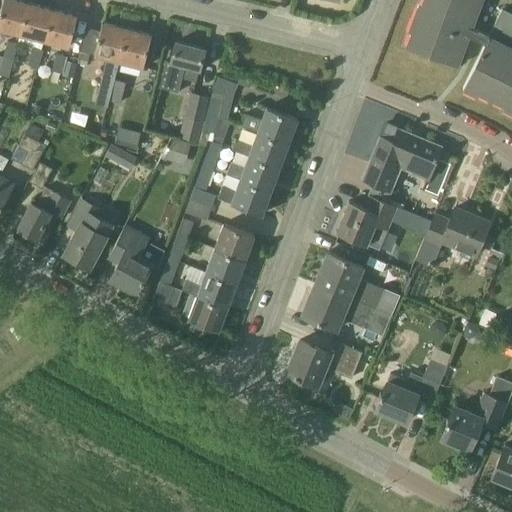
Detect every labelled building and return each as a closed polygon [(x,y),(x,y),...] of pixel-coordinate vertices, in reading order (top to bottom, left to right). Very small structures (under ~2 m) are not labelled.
[(3,0),(0,12),(0,28),(20,34),(29,3),(15,0),(3,0)] [(511,0),(422,0),(421,6),(418,5),(408,31),(411,32),(405,47),(457,66),(468,36),(477,40),(484,44),(462,89),(476,96),(477,93),(504,106),(502,109),(511,113),(511,14),(502,9),(488,36),(480,32),(472,28),(481,0),(511,0)] [(29,3),(20,34),(44,40),(52,9),(29,3)] [(52,9),(44,40),(68,47),(76,16),(52,9)] [(118,61),(126,29),(102,23),(94,55),(118,61)] [(151,35),(126,29),(118,61),(142,67),(151,35)] [(0,74),(8,77),(17,43),(8,41),(3,57),(0,55),(0,74)] [(204,49),(176,42),(171,62),(165,61),(159,87),(178,92),(181,78),(196,82),(204,49)] [(33,47),(27,64),(38,67),(43,50),(42,50),(33,47)] [(66,56),(56,54),(52,70),(61,73),(66,56)] [(74,78),(77,64),(66,61),(62,75),(74,78)] [(206,113),(218,118),(219,117),(223,119),(227,98),(232,99),(238,83),(218,77),(210,98),(206,113)] [(125,83),(113,80),(112,84),(108,101),(120,104),(125,83)] [(101,81),(96,98),(108,101),(112,84),(101,81)] [(184,118),(202,122),(208,97),(190,93),(184,118)] [(288,143),(297,119),(266,107),(261,121),(244,115),(240,126),(257,132),(288,143)] [(45,129),(54,133),(57,125),(48,121),(45,129)] [(385,123),(362,180),(390,192),(400,168),(428,179),(441,147),(385,123)] [(120,127),(119,141),(140,144),(142,130),(120,127)] [(288,143),(257,132),(252,145),(235,139),(232,149),(248,155),(279,167),(288,143)] [(18,146),(18,147),(28,152),(22,165),(33,170),(46,146),(24,134),(23,136),(18,146)] [(169,159),(187,162),(191,141),(174,137),(169,159)] [(126,152),(111,144),(105,155),(120,163),(126,152)] [(11,158),(11,159),(22,165),(28,152),(18,147),(11,158)] [(279,167),(248,155),(244,167),(231,162),(226,174),(240,179),(270,190),(279,167)] [(51,168),(39,162),(29,182),(41,188),(51,168)] [(108,171),(100,167),(93,180),(101,184),(108,171)] [(0,208),(13,184),(0,176),(0,208)] [(270,190),(240,179),(235,191),(222,186),(217,198),(231,203),(261,215),(270,190)] [(16,229),(36,239),(51,213),(61,218),(71,200),(46,187),(36,205),(31,202),(16,229)] [(205,191),(194,187),(189,199),(211,208),(216,195),(205,191)] [(336,232),(367,245),(375,225),(387,230),(391,221),(397,206),(369,196),(363,208),(349,201),(336,232)] [(64,254),(89,267),(112,224),(96,216),(99,209),(81,199),(68,224),(77,229),(64,254)] [(206,220),(211,208),(189,199),(185,213),(206,220)] [(432,221),(397,206),(391,221),(425,236),(432,221)] [(425,236),(424,239),(415,259),(432,265),(439,246),(440,246),(442,242),(476,256),(490,222),(454,207),(449,219),(435,213),(432,221),(425,236)] [(245,260),(254,235),(223,224),(214,248),(245,260)] [(149,238),(125,226),(125,225),(108,257),(119,263),(110,278),(135,292),(151,262),(139,255),(149,238)] [(502,259),(506,249),(494,244),(489,253),(502,259)] [(177,309),(182,287),(174,285),(182,249),(170,247),(156,304),(177,309)] [(245,260),(214,248),(205,272),(236,284),(245,260)] [(327,252),(314,283),(374,309),(383,288),(358,278),(363,267),(327,252)] [(182,290),(196,296),(227,307),(236,284),(205,272),(200,285),(185,279),(182,289),(182,290)] [(374,309),(314,283),(300,315),(337,330),(342,318),(381,335),(389,316),(374,309)] [(227,307),(196,296),(187,320),(218,331),(227,307)] [(286,372),(318,385),(325,366),(350,378),(360,351),(339,342),(335,356),(330,354),(331,352),(299,340),(286,372)] [(387,381),(375,410),(405,422),(415,399),(430,405),(442,376),(447,365),(430,358),(424,372),(413,367),(404,388),(387,381)] [(454,406),(441,438),(469,449),(481,420),(496,427),(511,386),(511,381),(496,375),(488,394),(482,392),(473,414),(454,406)] [(511,447),(504,445),(496,464),(501,466),(495,479),(501,481),(500,483),(499,484),(511,489),(511,447)]
